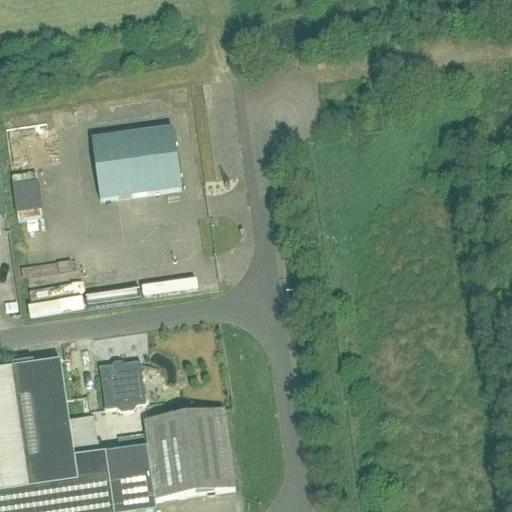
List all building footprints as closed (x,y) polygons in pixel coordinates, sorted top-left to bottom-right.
[(100,206),(181,194),(173,133),(92,144),(100,206)] [(78,488),(75,463),(70,426),(61,367),(12,374),(29,495),(78,488)] [(142,379),(140,367),(99,372),(105,416),(117,414),(122,418),(134,416),(138,411),(146,410),(143,384),(145,383),(144,378),(142,379)] [(135,454),(122,456),(105,459),(112,511),(154,511),(154,506),(235,495),(224,415),(144,426),(148,452),(135,454)] [(70,426),(75,463),(101,459),(99,447),(98,447),(94,422),(70,426)] [(120,442),(122,456),(135,454),(133,440),(120,442)] [(112,511),(105,459),(101,459),(75,463),(78,488),(29,495),(0,499),(0,511),(112,511)]
